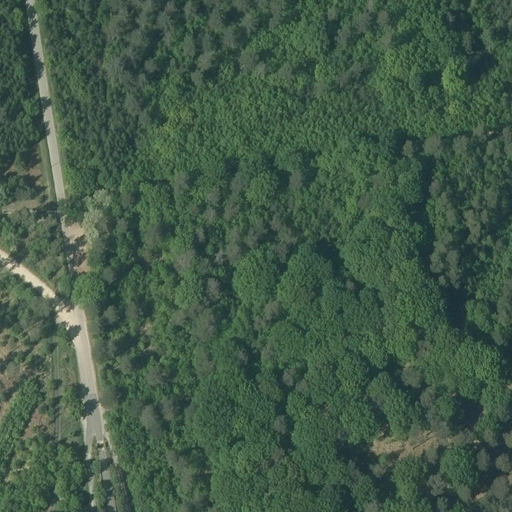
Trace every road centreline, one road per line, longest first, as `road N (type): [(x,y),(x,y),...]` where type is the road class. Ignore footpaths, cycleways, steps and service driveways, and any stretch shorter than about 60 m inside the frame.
road 1 (unclassified): [(30,0),(109,511)]
road 2 (track): [(62,208),(511,139)]
road 3 (track): [(127,511),(114,454),(95,427),(92,511)]
road 4 (track): [(93,410),(59,431),(52,511)]
